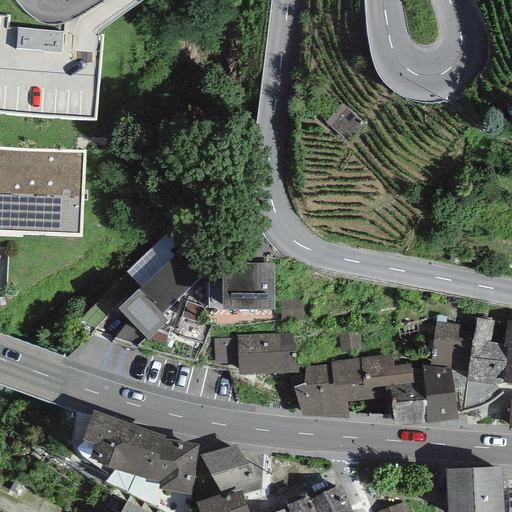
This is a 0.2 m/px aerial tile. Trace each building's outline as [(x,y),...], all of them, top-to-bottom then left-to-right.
[(8,20),(0,19),(0,120),(95,128),(99,72),(60,69),(63,35),(7,30),(8,20)] [(86,153),(0,149),(0,242),(82,246),(86,153)] [(138,282),(118,302),(131,317),(114,337),(137,345),(168,316),(163,311),(201,275),(178,250),(140,284),(138,282)] [(274,261),(222,261),(222,302),(274,301),(274,261)] [(301,294),(279,296),(281,319),(303,318),(301,294)] [(494,319),(476,315),(475,326),(466,369),(465,375),(492,377),(502,376),(502,373),(508,341),(504,341),(490,338),(494,319)] [(475,326),(435,319),(429,361),(451,361),(451,365),(466,369),(475,326)] [(292,334),(237,335),(238,371),(299,369),(292,334)] [(235,337),(214,338),(216,363),(237,362),(235,337)] [(511,341),(508,341),(502,373),(511,374),(511,341)] [(331,363),(305,365),(304,381),(294,383),(301,410),(348,413),(348,397),(385,393),(385,380),(413,379),(410,361),(393,362),(392,352),(331,360),(331,363)] [(420,360),(410,361),(413,379),(385,380),(385,393),(390,415),(394,415),(395,421),(424,418),(457,413),(451,365),(451,361),(429,361),(420,360)] [(151,426),(92,405),(82,434),(93,438),(89,451),(98,454),(97,456),(115,463),(114,464),(135,472),(151,426)] [(166,431),(151,426),(135,472),(160,477),(158,485),(190,490),(198,441),(165,434),(166,431)] [(236,442),(201,452),(221,489),(223,492),(241,485),(261,477),(236,442)] [(504,511),(501,460),(445,464),(448,509),(471,507),(470,511),(504,511)] [(281,502),(282,507),(284,511),(352,511),(340,480),(281,502)] [(223,492),(221,489),(196,498),(201,511),(250,511),(241,485),(223,492)] [(151,511),(127,499),(117,511),(151,511)] [(409,511),(405,502),(375,511),(409,511)]
